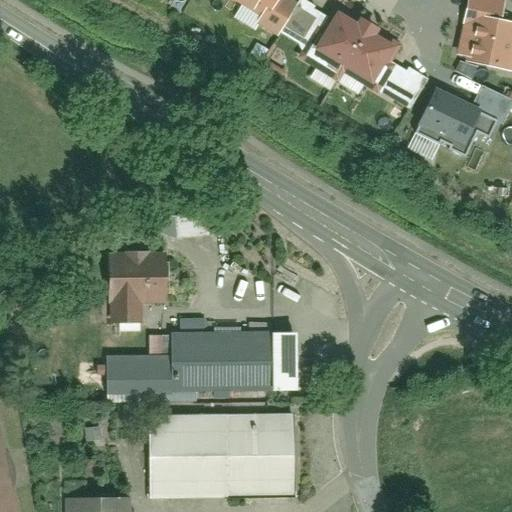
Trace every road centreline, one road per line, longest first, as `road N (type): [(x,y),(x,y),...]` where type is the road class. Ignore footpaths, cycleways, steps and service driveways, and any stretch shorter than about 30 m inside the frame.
road 1 (tertiary): [(0,17),(245,173)]
road 2 (residential): [(245,173),(338,265),(364,345)]
road 3 (residential): [(362,478),(382,380),(446,292)]
road 4 (tertiary): [(245,173),(413,276)]
road 5 (residential): [(364,345),(348,430),(362,478)]
